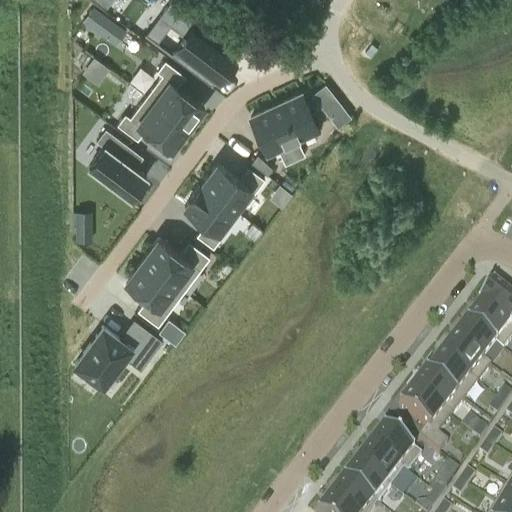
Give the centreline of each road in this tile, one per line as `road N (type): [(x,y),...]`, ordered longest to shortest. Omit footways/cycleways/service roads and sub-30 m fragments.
road 1 (residential): [(476,235),(270,511)]
road 2 (residential): [(330,60),(228,108),(102,280)]
road 3 (residential): [(511,183),(369,106),(330,60)]
